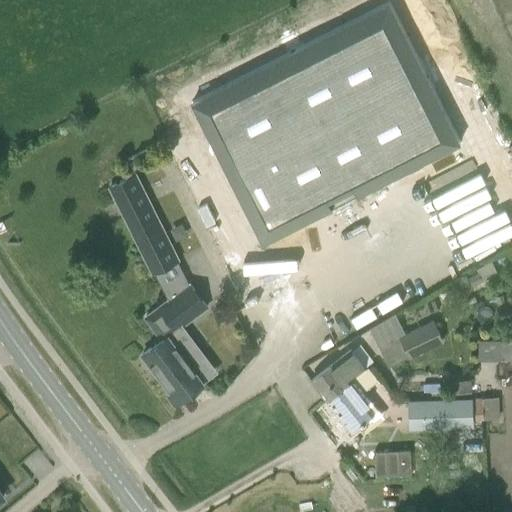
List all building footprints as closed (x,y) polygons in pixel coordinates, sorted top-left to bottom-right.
[(390,3),(191,102),(228,176),(265,158),(299,227),(462,146),(390,3)] [(135,172),(107,186),(150,274),(154,272),(167,300),(176,293),(188,284),(177,261),(179,260),(135,172)] [(161,339),(141,354),(159,378),(177,402),(203,383),(187,362),(196,355),(176,329),(181,325),(206,307),(189,284),(188,284),(176,293),(167,300),(145,317),(161,339)] [(409,358),(444,341),(433,319),(379,346),(389,367),(409,357),(409,358)] [(511,338),(482,338),(482,358),(511,358),(511,338)] [(310,380),(325,399),(364,368),(349,349),(310,380)] [(364,368),(325,399),(341,420),(380,389),(364,368)] [(471,398),(421,400),(422,429),(472,426),(472,421),(482,421),(482,419),(490,419),(497,418),(500,418),(499,396),(471,398)]
